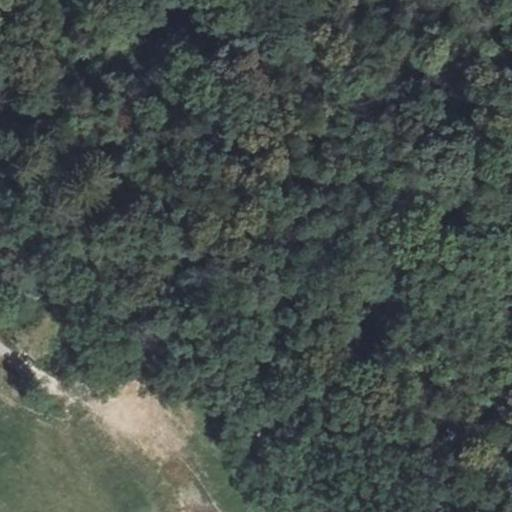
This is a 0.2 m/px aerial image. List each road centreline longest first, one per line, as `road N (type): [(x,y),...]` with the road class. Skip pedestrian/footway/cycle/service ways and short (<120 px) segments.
road 1 (track): [(322,511),(250,422),(168,352),(140,348),(108,375)]
road 2 (track): [(0,348),(64,392),(101,385),(108,375)]
